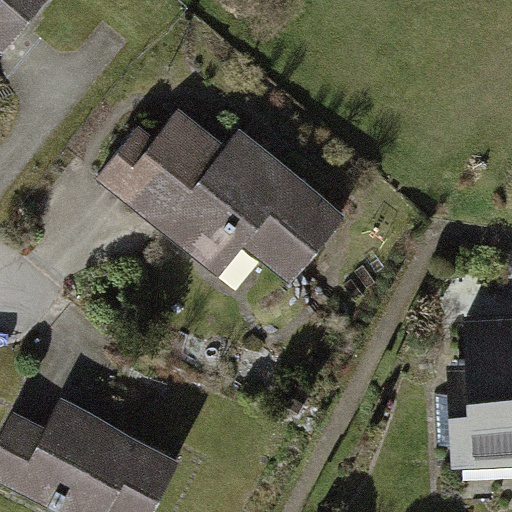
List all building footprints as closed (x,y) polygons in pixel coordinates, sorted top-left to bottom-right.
[(0,0),(0,51),(5,55),(48,0),(0,0)] [(140,121),(96,178),(221,276),(244,246),(293,284),(348,214),(241,131),(229,146),(179,107),(157,135),(140,121)] [(511,315),(467,318),(469,362),(448,363),(454,469),(511,465),(511,315)] [(281,404),(301,414),(312,391),(293,381),(281,404)] [(15,412),(0,442),(0,482),(58,511),(155,511),(183,458),(65,398),(49,429),(15,412)]
